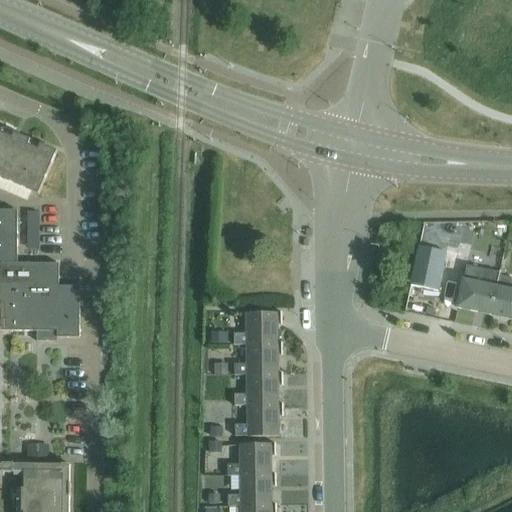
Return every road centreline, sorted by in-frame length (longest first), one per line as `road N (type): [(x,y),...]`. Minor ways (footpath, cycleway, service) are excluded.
road 1 (tertiary): [(354,146),(229,108),(0,9)]
road 2 (tertiary): [(336,511),(334,325)]
road 3 (residential): [(511,361),(334,325)]
road 4 (tertiary): [(334,325),(354,146)]
road 5 (tertiary): [(354,146),(511,165)]
road 6 (residential): [(354,146),(384,0)]
